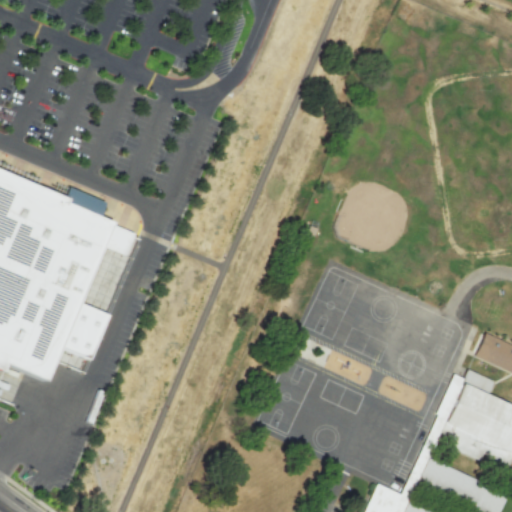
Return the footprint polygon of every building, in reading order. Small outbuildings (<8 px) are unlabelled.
[(0,174),(27,186),(27,185),(53,196),(57,187),(59,188),(58,189),(63,191),(63,189),(65,190),(64,191),(69,193),(69,192),(71,193),(70,194),(103,200),(98,213),(110,218),(109,222),(132,231),(122,254),(100,244),(76,299),(105,312),(86,357),(56,346),(43,378),(3,361),(0,369),(0,174)] [(478,329),(511,344),(511,373),(467,353),(478,329)] [(459,380),(463,369),(500,386),(495,396),(511,404),(511,449),(504,467),(492,462),(457,446),(427,432),(434,417),(453,377),(459,380)] [(441,464),(462,473),(483,483),(504,493),(494,511),(474,511),(470,510),(450,500),(429,491),(408,481),(420,454),(441,464)] [(366,498),(372,486),(396,497),(391,510),(390,511),(362,511),(360,511),(366,498)] [(422,505),(436,511),(393,511),(401,496),(422,505)]
